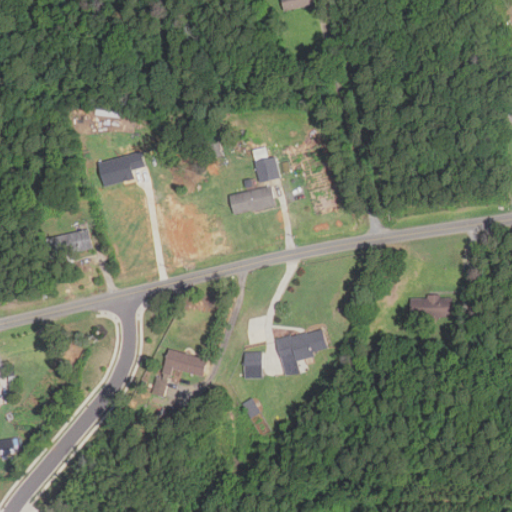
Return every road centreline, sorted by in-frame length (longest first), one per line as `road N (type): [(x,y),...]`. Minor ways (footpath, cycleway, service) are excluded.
road 1 (residential): [(0,323),(304,251),(511,218)]
road 2 (residential): [(10,511),(117,391),(126,366),(123,295)]
road 3 (residential): [(367,93),(375,240)]
